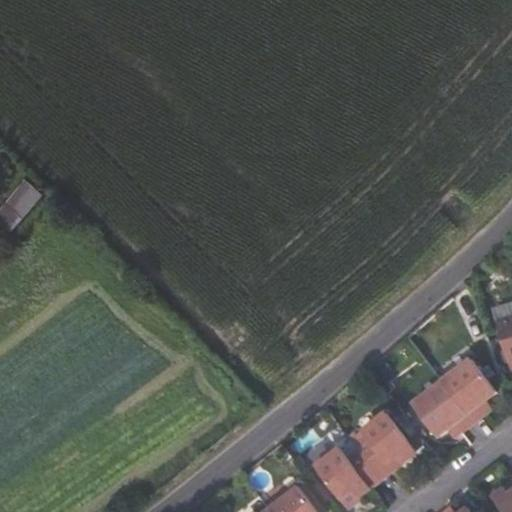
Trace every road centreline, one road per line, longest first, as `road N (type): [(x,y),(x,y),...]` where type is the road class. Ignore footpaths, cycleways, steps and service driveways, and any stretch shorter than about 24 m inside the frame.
road 1 (residential): [(511,213),(169,511)]
road 2 (residential): [(414,511),(511,435)]
